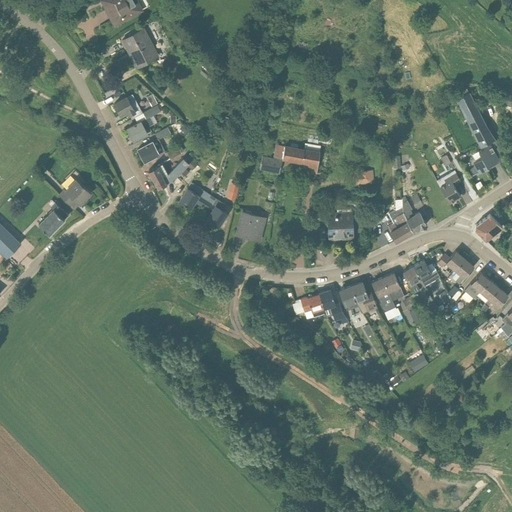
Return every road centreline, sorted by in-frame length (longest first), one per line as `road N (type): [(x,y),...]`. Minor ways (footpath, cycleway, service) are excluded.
road 1 (unclassified): [(457,236),(424,238),(342,272),(282,277),(214,259),(165,227),(138,195)]
road 2 (unclassified): [(0,306),(65,239),(138,195)]
road 3 (unclassified): [(138,195),(51,45)]
